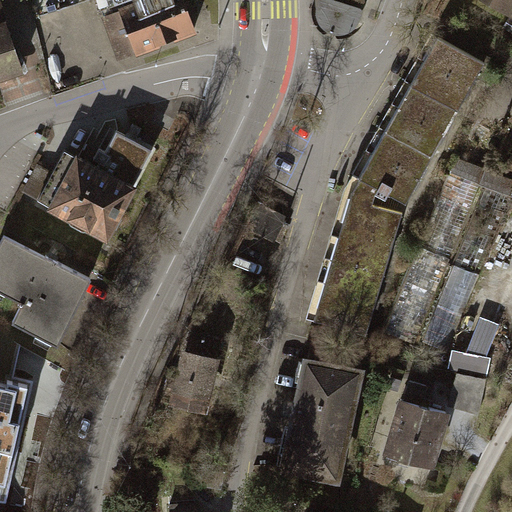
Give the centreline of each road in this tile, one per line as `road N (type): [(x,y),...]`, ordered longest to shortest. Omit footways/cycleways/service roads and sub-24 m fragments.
road 1 (primary): [(260,75),(103,405),(75,511)]
road 2 (residential): [(358,72),(360,92),(314,179),(255,403),(236,511)]
road 3 (residential): [(1,127),(181,78),(260,75)]
